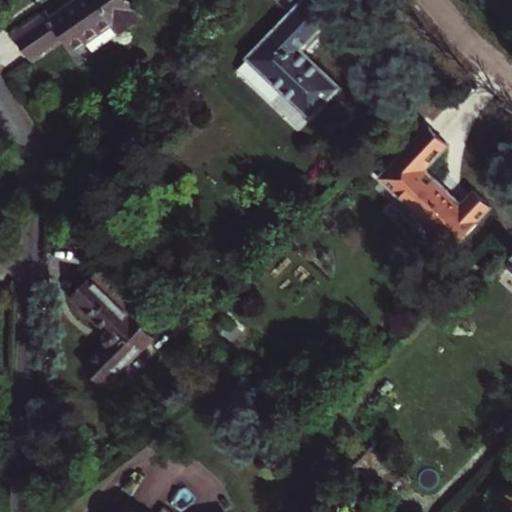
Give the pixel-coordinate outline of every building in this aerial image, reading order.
[(15,35),(35,61),(65,39),(75,52),(115,23),(123,33),(142,19),(128,0),(75,0),(53,16),(50,10),(15,35)] [(299,8),(250,59),(311,118),(340,88),(302,51),(333,19),(314,0),(290,0),(299,8)] [(429,127),(380,177),(455,248),(493,207),(477,191),(463,205),(426,170),(449,146),(429,127)] [(75,298),(115,337),(93,360),(113,379),(157,335),(138,317),(144,311),(102,270),(75,298)] [(346,467),(373,493),(377,497),(398,476),(368,445),(346,467)] [(235,511),(231,504),(224,508),(222,506),(212,511),(151,511),(130,499),(122,511),(235,511)]
